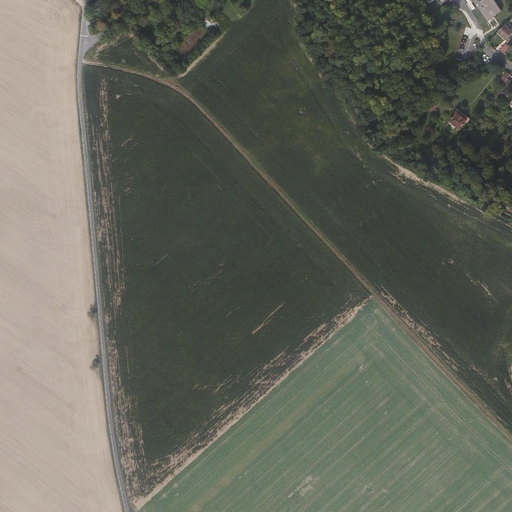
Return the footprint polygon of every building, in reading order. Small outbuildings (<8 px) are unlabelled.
[(439,0),(442,3),(447,0),(465,0),(472,10),(475,8),(472,3),(474,2),(486,21),(501,11),(493,0),(470,0),(470,1),(469,0),(439,0)] [(509,43),(511,40),(511,31),(505,25),(498,33),(509,43)] [(505,55),(511,48),(507,46),(500,52),(505,55)] [(502,84),(508,77),(511,73),(507,70),(498,81),(502,84)] [(500,93),(511,79),(508,77),(502,84),(496,92),(498,94),(499,92),(500,93)] [(432,110),(444,98),(442,95),(429,108),(432,110)] [(456,109),(457,110),(450,120),(454,122),(452,125),(455,127),(456,124),(460,128),(467,118),(469,119),(470,117),(458,107),(456,109)]
